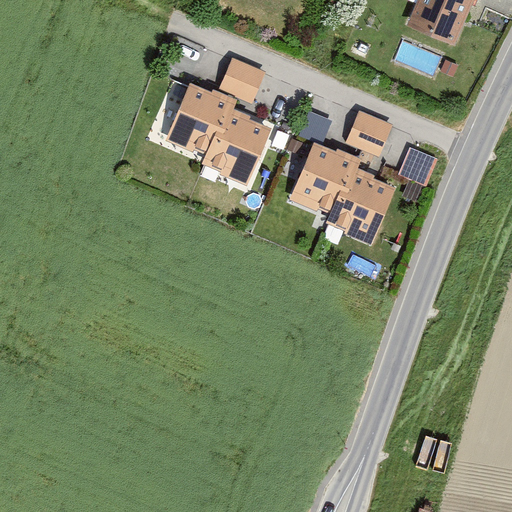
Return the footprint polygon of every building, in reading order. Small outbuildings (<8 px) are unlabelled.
[(475,0),(419,0),(408,27),(455,48),(475,0)] [(266,75),(233,60),(220,89),(253,104),(266,75)] [(236,108),(192,89),(166,146),(210,166),(233,113),(236,108)] [(273,131),(233,113),(210,166),(250,183),(273,131)] [(394,128),(361,113),(348,142),(380,157),(394,128)] [(399,172),(429,184),(441,154),(411,142),(399,172)] [(354,162),(314,146),(292,201),(330,217),(351,169),(354,162)] [(396,189),(351,169),(330,217),(326,226),(372,245),(396,189)]
